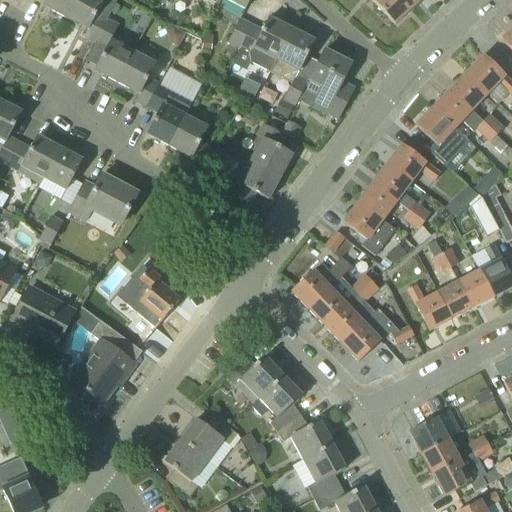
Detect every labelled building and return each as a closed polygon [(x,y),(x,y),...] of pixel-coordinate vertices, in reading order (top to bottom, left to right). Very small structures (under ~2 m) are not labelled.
[(45,0),(42,6),(49,10),(48,13),(53,16),(55,13),(65,19),(75,0),(45,0)] [(75,0),(65,19),(87,30),(83,37),(95,43),(108,20),(118,0),(75,0)] [(249,0),(223,0),(244,11),(249,0)] [(370,0),(393,25),(413,8),(405,0),(370,0)] [(174,11),(169,22),(180,27),(185,16),(174,11)] [(270,74),(292,31),(268,19),(261,31),(251,26),(239,50),(249,55),(252,65),(270,74)] [(99,78),(105,81),(106,78),(116,83),(133,52),(111,40),(119,25),(108,20),(95,43),(105,49),(93,71),(101,75),(99,78)] [(239,50),(251,26),(239,20),(227,44),(239,50)] [(185,34),(172,27),(168,36),(170,44),(178,48),(185,34)] [(511,29),(500,40),(511,53),(511,29)] [(291,84),(283,100),(294,107),(307,82),(317,63),(306,57),(313,42),(292,31),(270,74),(291,84)] [(211,51),(213,36),(203,35),(202,50),(211,51)] [(116,83),(139,95),(135,102),(146,108),(159,84),(147,79),(155,64),(133,52),(116,83)] [(341,83),(350,66),(323,52),(317,63),(307,82),(319,89),(311,106),(337,120),(353,89),(341,83)] [(511,84),(482,56),(465,74),(487,96),(497,105),(507,95),(510,97),(511,94),(511,84)] [(487,96),(465,74),(448,91),(471,113),(487,96)] [(151,142),(157,144),(158,142),(168,147),(185,116),(193,102),(169,90),(159,84),(146,108),(157,113),(145,135),(153,139),(151,142)] [(488,143),(495,136),(481,123),(471,113),(448,91),(432,108),(454,130),(461,123),(472,133),(474,130),(488,143)] [(0,164),(6,167),(18,143),(8,138),(21,113),(13,109),(15,106),(9,103),(8,106),(0,101),(0,164)] [(293,107),(281,101),(275,113),(287,120),(293,107)] [(454,130),(432,108),(415,126),(450,160),(457,152),(445,140),(454,130)] [(168,147),(191,159),(187,166),(198,172),(211,148),(200,142),(207,128),(185,116),(168,147)] [(488,116),(481,123),(495,136),(502,129),(488,116)] [(295,141),(302,129),(288,122),(281,134),(295,141)] [(260,139),(248,161),(280,177),(291,155),(278,148),(284,137),(277,133),(263,125),(261,124),(255,136),(260,139)] [(59,149),(36,137),(29,149),(18,143),(6,167),(40,185),(42,180),(59,149)] [(401,145),(386,165),(411,183),(419,172),(431,181),(433,183),(439,174),(401,145)] [(59,149),(42,180),(60,190),(65,192),(81,161),(73,157),(75,154),(69,151),(68,154),(59,149)] [(224,191),(248,204),(254,193),(267,200),(271,193),(274,194),(277,189),(274,187),(280,177),(248,161),(236,183),(231,180),(224,191)] [(371,184),(396,203),(411,183),(386,165),(371,184)] [(119,228),(136,195),(101,176),(94,188),(84,182),(67,214),(85,224),(91,214),(119,228)] [(483,180),(473,191),(479,197),(490,187),(483,180)] [(396,203),(371,184),(357,204),(381,222),(396,203)] [(481,198),(495,224),(505,219),(495,200),(501,197),(495,187),(481,198)] [(467,207),(478,197),(467,188),(457,197),(467,207)] [(495,224),(481,198),(470,208),(486,239),(499,232),(495,224)] [(381,222),(357,204),(342,223),(381,252),(387,245),(373,234),(381,222)] [(415,204),(409,212),(423,223),(429,215),(415,204)] [(423,223),(409,212),(402,221),(416,231),(423,223)] [(39,241),(50,247),(63,223),(52,216),(39,241)] [(332,255),(343,239),(334,232),(323,248),(332,255)] [(427,247),(433,258),(441,254),(435,243),(427,247)] [(120,264),(130,255),(122,246),(113,255),(120,264)] [(478,271),(492,298),(511,287),(511,282),(493,246),(482,251),(489,265),(478,271)] [(442,253),(451,269),(459,265),(449,249),(442,253)] [(46,270),(52,258),(40,252),(34,263),(46,270)] [(451,269),(442,253),(433,258),(441,274),(451,269)] [(392,264),(384,259),(380,265),(387,270),(392,264)] [(0,296),(14,269),(0,261),(0,296)] [(308,310),(330,289),(337,282),(319,264),(290,292),(308,310)] [(154,330),(178,302),(166,292),(169,289),(146,270),(136,282),(141,287),(125,305),(154,330)] [(458,281),(472,308),(492,298),(478,271),(458,281)] [(349,289),(356,296),(370,283),(363,276),(349,289)] [(435,293),(450,320),(472,308),(458,281),(435,293)] [(370,283),(356,296),(363,303),(377,290),(370,283)] [(29,332),(31,328),(57,342),(74,310),(30,286),(11,322),(29,332)] [(406,291),(428,332),(450,320),(435,293),(423,300),(416,286),(406,291)] [(330,289),(308,310),(324,327),(346,306),(330,289)] [(346,306),(324,327),(341,345),(363,324),(346,306)] [(101,342),(110,330),(88,313),(78,326),(100,341),(71,381),(102,403),(120,378),(123,380),(133,366),(101,342)] [(363,324),(341,345),(358,362),(380,341),(363,324)] [(407,327),(404,329),(390,336),(395,346),(412,337),(407,327)] [(281,377),(263,357),(254,366),(245,357),(224,377),(233,387),(239,382),(257,400),(281,377)] [(300,396),(281,377),(257,400),(274,419),(269,424),(275,432),(298,415),(291,405),(300,396)] [(511,377),(502,383),(511,402),(511,377)] [(54,392),(64,401),(70,395),(73,392),(64,383),(54,392)] [(472,398),(473,398),(477,407),(493,400),(488,390),(472,398)] [(29,409),(20,412),(26,425),(35,422),(29,409)] [(31,438),(26,425),(20,412),(4,419),(15,445),(31,438)] [(301,463),(332,447),(318,422),(307,427),(298,415),(275,432),(282,442),(288,439),(301,463)] [(213,418),(205,428),(195,420),(179,442),(210,464),(225,444),(228,446),(236,435),(213,418)] [(436,418),(423,425),(408,433),(420,454),(448,439),(436,418)] [(467,445),(471,454),(487,446),(482,437),(467,445)] [(448,439),(420,454),(431,475),(459,460),(448,439)] [(165,481),(187,497),(189,499),(197,487),(194,485),(210,464),(179,442),(163,463),(173,471),(165,481)] [(443,497),(471,483),(465,472),(479,465),(478,462),(492,455),(487,446),(471,454),(459,460),(431,475),(443,497)] [(344,469),(332,447),(301,463),(313,485),(306,488),(312,500),(338,485),(333,475),(344,469)] [(11,511),(31,511),(41,508),(28,479),(15,484),(4,461),(2,462),(0,456),(0,485),(2,490),(11,511)] [(336,511),(373,511),(375,511),(362,488),(344,497),(338,485),(312,500),(318,511),(332,504),(336,511)] [(256,505),(266,500),(260,488),(260,489),(250,494),(256,505)] [(214,498),(217,504),(219,503),(220,503),(223,504),(226,502),(227,500),(228,496),(226,494),(224,492),(221,491),(218,493),(216,495),(216,496),(214,498)] [(457,511),(494,511),(491,506),(498,502),(493,493),(457,511)]
